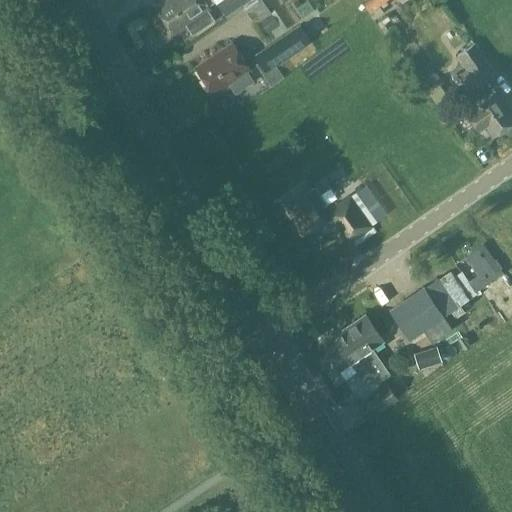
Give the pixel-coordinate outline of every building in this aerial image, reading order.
[(166,0),(155,8),(174,35),(188,26),(193,34),(214,19),(209,11),(211,10),(203,0),(166,0)] [(214,0),(226,16),(248,0),(214,0)] [(369,0),(363,4),(374,20),(384,13),(382,10),(389,5),(386,2),(389,0),(369,0)] [(254,25),(261,39),(281,29),(274,16),(254,25)] [(300,25),(255,56),(259,63),(257,65),(272,87),(285,77),(277,67),(312,43),(300,25)] [(214,56),(196,68),(205,82),(214,96),(222,91),(229,86),(232,90),(235,95),(244,89),(253,82),(250,78),(247,74),(249,73),(251,71),(242,57),(232,43),(214,56)] [(473,47),(458,57),(481,88),(498,76),(476,44),(473,47)] [(511,114),(497,93),(472,111),(466,115),(478,133),(484,129),(491,139),(511,124),(511,114)] [(304,186),(277,204),(300,238),(327,220),(320,210),(328,205),(316,187),(308,192),(304,186)] [(352,194),(377,228),(388,220),(371,195),(370,196),(363,187),(352,194)] [(330,211),(351,243),(352,242),(355,247),(375,233),(351,197),(330,211)] [(467,282),(474,292),(502,274),(483,245),(465,256),(464,257),(476,276),(467,282)] [(453,330),(444,317),(425,288),(391,310),(410,340),(424,331),(432,343),(453,330)] [(366,315),(344,330),(376,377),(379,383),(391,375),(373,348),(384,341),(366,315)] [(376,377),(344,330),(322,345),(340,371),(351,363),(365,385),(376,377)] [(442,362),(437,347),(415,354),(420,369),(442,362)] [(387,385),(361,403),(371,418),(398,399),(387,385)] [(358,403),(348,409),(358,424),(368,417),(358,403)]
